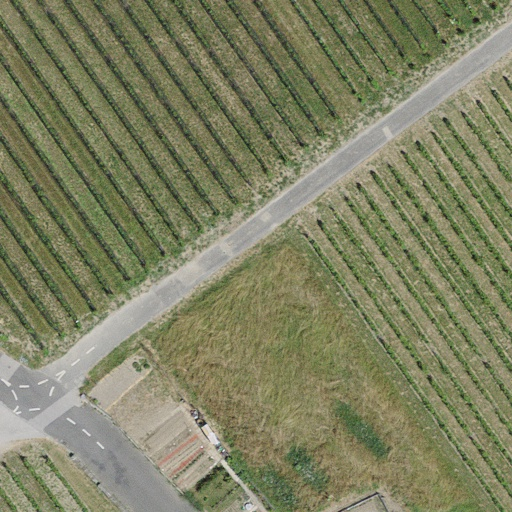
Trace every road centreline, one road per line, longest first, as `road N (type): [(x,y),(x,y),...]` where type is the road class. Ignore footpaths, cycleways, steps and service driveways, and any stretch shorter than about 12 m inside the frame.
road 1 (track): [(0,419),(511,28)]
road 2 (residential): [(0,367),(118,457),(169,511)]
